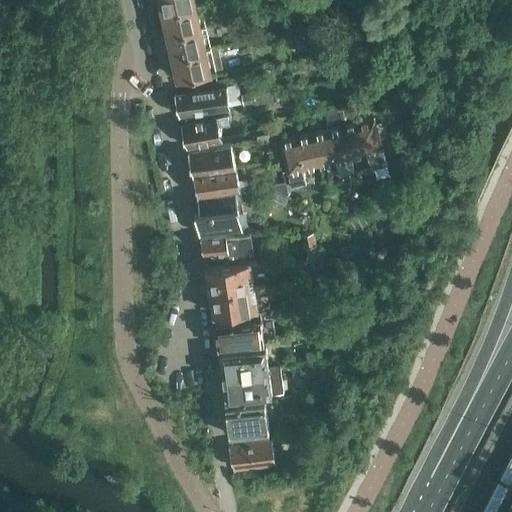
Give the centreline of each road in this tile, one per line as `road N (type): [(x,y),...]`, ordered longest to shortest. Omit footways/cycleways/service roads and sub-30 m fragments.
road 1 (residential): [(197,344),(169,149),(133,0)]
road 2 (primary): [(511,297),(428,501)]
road 3 (primary): [(511,353),(428,501)]
